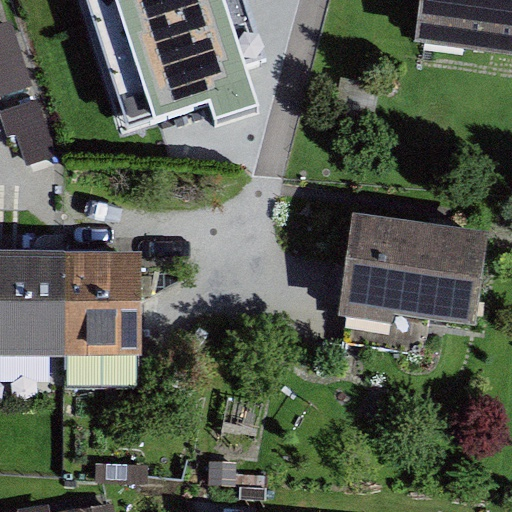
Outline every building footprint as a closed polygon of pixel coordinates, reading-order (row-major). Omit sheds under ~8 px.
[(260,114),(222,0),(83,0),(128,133),(210,106),(218,128),(260,114)] [(511,53),(511,0),(453,0),(446,42),(511,53)] [(10,25),(0,28),(0,96),(31,86),(10,25)] [(498,228),(364,221),(358,321),(492,328),(498,228)] [(151,247),(0,253),(0,359),(156,352),(151,247)]
